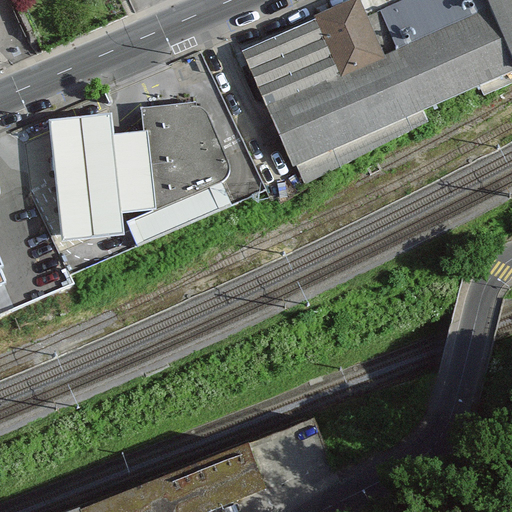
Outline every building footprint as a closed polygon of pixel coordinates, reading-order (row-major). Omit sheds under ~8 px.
[(359,0),(353,0),(241,56),(297,169),(511,79),(511,0),(404,0),(369,14),(359,0)] [(146,103),(147,129),(152,211),(128,220),(137,249),(233,205),(224,180),(231,166),(203,98),(146,103)] [(110,112),(48,116),(56,244),(124,240),(122,213),(152,211),(147,129),(111,131),(110,112)] [(0,322),(29,310),(0,241),(0,322)] [(250,438),(269,482),(332,454),(313,410),(250,438)] [(63,511),(200,511),(264,487),(245,440),(63,511)]
